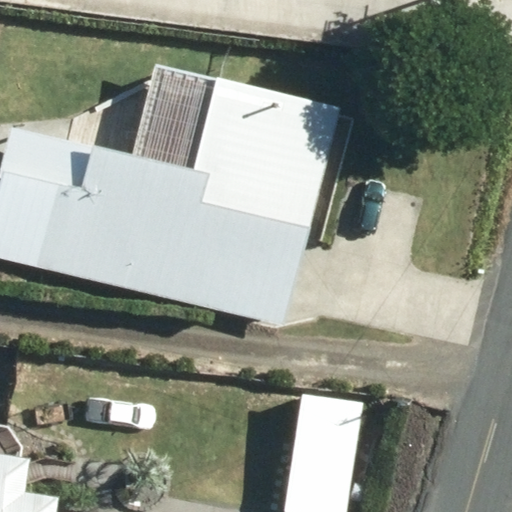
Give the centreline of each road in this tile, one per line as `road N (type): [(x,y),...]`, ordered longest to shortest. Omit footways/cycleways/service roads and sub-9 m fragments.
road 1 (residential): [(319,0),(511,25)]
road 2 (unclassified): [(471,511),(511,377)]
